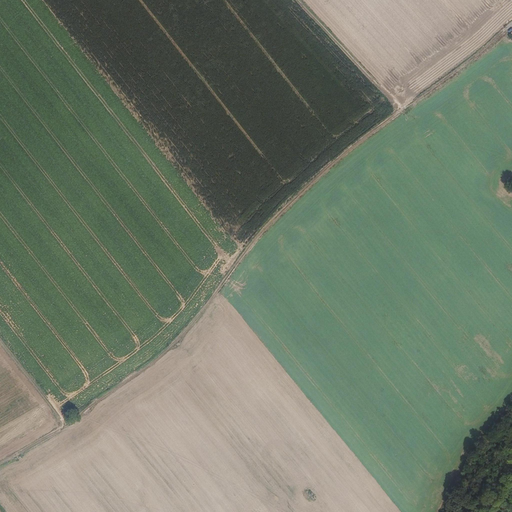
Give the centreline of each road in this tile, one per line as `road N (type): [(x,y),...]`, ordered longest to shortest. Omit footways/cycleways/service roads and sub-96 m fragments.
road 1 (track): [(511,20),(292,200),(165,353),(0,461)]
road 2 (track): [(300,0),(402,110)]
